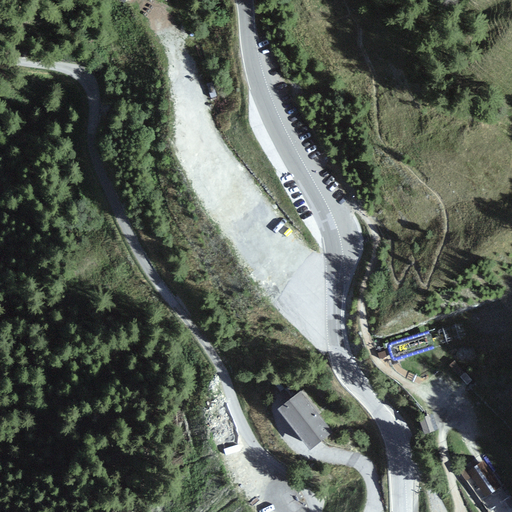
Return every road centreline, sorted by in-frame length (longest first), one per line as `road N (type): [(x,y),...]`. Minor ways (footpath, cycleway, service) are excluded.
road 1 (residential): [(0,66),(89,77),(124,231),(217,364),(240,432),(285,470),(309,511)]
road 2 (tertiary): [(399,511),(390,431),(338,354),(330,233),(261,95),(244,0)]
road 3 (track): [(458,511),(441,416),(368,335),(365,282),(376,254),(364,216)]
